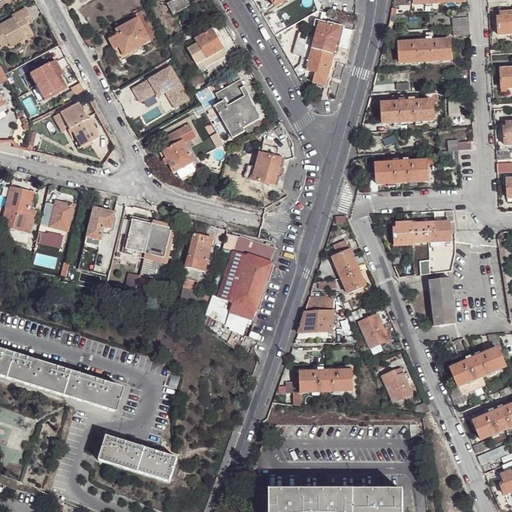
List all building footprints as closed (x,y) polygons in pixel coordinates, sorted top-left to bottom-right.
[(190,5),(186,0),(171,0),(172,1),(168,4),(173,14),(190,5)] [(25,19),(30,16),(25,7),(24,7),(11,15),(12,18),(0,24),(0,45),(1,47),(9,43),(10,46),(25,38),(23,35),(31,30),(28,25),(25,19)] [(403,9),(391,9),(388,23),(404,22),(403,9)] [(262,15),(274,36),(278,34),(274,28),(277,26),(270,15),(268,16),(266,12),(262,15)] [(511,12),(500,14),(500,19),(497,20),(498,35),(511,34),(511,12)] [(469,18),(453,19),(453,36),(470,35),(469,18)] [(138,19),(109,36),(111,40),(109,40),(115,51),(120,48),(124,56),(151,42),(138,19)] [(334,55),(336,47),(341,28),(341,27),(319,22),(312,49),(334,55)] [(344,50),(349,30),(341,28),(336,47),(344,50)] [(23,35),(25,38),(33,33),(31,30),(23,35)] [(205,35),(200,37),(195,40),(197,43),(187,50),(196,65),(222,51),(224,50),(213,30),(205,35)] [(352,31),(349,30),(344,50),(347,51),(352,31)] [(192,37),(189,32),(179,38),(182,43),(192,37)] [(278,34),(274,36),(284,53),(291,49),(282,32),(278,34)] [(398,43),(399,63),(451,61),(450,41),(434,41),(434,36),(425,36),(426,42),(398,43)] [(325,87),(334,55),(312,49),(305,71),(312,74),(315,74),(313,83),(325,87)] [(222,51),(196,65),(198,70),(224,55),(222,51)] [(29,73),(44,101),(68,85),(55,60),(29,73)] [(159,75),(132,90),(139,103),(162,90),(169,101),(184,93),(166,63),(155,69),(159,75)] [(511,69),(500,70),(501,89),(511,88),(511,69)] [(16,75),(13,71),(4,75),(7,79),(7,81),(16,75)] [(310,80),(312,74),(305,71),(304,76),(308,77),(308,79),(310,80)] [(216,94),(221,103),(214,107),(232,137),(243,131),(240,127),(259,117),(252,105),(250,105),(241,90),(243,89),(239,81),(216,94)] [(68,85),(44,101),(47,106),(71,91),(68,85)] [(184,93),(169,101),(174,110),(189,102),(184,93)] [(460,114),(460,105),(459,99),(449,99),(449,114),(460,114)] [(433,121),(432,101),(380,103),(381,123),(433,121)] [(58,112),(67,129),(71,128),(80,145),(90,140),(91,142),(98,138),(86,116),(85,116),(77,102),(58,112)] [(470,105),(460,105),(460,114),(470,113),(470,105)] [(511,122),(506,123),(506,128),(503,128),(504,145),(511,144),(511,122)] [(174,173),(195,162),(185,144),(197,137),(190,125),(167,137),(172,147),(160,154),(166,164),(166,165),(169,165),(174,173)] [(397,142),(394,136),(383,140),(385,147),(397,142)] [(417,150),(430,150),(430,143),(422,143),(422,141),(419,141),(419,143),(417,143),(417,150)] [(458,143),(458,151),(471,150),(471,142),(458,143)] [(260,154),(275,158),(278,149),(263,145),(260,154)] [(459,165),(458,151),(450,152),(451,166),(459,165)] [(256,168),(253,181),(277,187),(284,160),(275,158),(260,154),(256,168)] [(426,165),(426,162),(375,165),(376,176),(370,177),(371,193),(377,192),(376,185),(427,182),(426,165)] [(511,163),(497,164),(497,172),(511,171),(511,163)] [(245,178),(253,181),(256,168),(248,166),(245,178)] [(21,212),(27,214),(32,193),(11,188),(6,209),(12,211),(21,212)] [(63,201),(62,204),(72,207),(68,224),(71,225),(76,204),(63,201)] [(72,207),(62,204),(54,202),(49,227),(67,231),(68,224),(72,207)] [(79,268),(92,272),(103,228),(111,229),(115,213),(93,208),(79,268)] [(23,229),(27,214),(21,212),(20,215),(14,214),(14,217),(12,227),(23,229)] [(446,223),(411,225),(411,223),(397,224),(397,229),(393,229),(394,247),(413,246),(413,244),(450,243),(449,223),(453,223),(453,212),(445,212),(446,223)] [(34,216),(27,214),(23,229),(31,231),(34,216)] [(164,258),(163,262),(167,264),(175,227),(131,216),(122,253),(124,254),(125,249),(164,258)] [(46,244),(47,231),(37,231),(36,243),(46,244)] [(194,235),(188,257),(207,262),(212,240),(194,235)] [(275,249),(240,237),(235,253),(234,253),(217,307),(222,308),(221,311),(232,314),(253,322),(272,264),(270,264),(275,249)] [(340,255),(332,259),(348,294),(365,287),(346,243),(336,248),(340,255)] [(15,249),(25,268),(29,269),(33,253),(15,249)] [(124,254),(163,262),(164,258),(125,249),(124,254)] [(35,263),(43,265),(47,252),(38,250),(35,263)] [(207,262),(188,257),(186,267),(205,271),(207,262)] [(421,276),(428,275),(434,327),(455,325),(450,280),(438,282),(437,274),(431,274),(429,261),(420,262),(421,276)] [(142,294),(145,295),(147,288),(148,289),(151,277),(140,274),(130,272),(127,284),(125,290),(142,294)] [(187,280),(185,289),(199,292),(202,283),(187,280)] [(183,288),(179,303),(203,309),(203,308),(206,293),(199,292),(185,289),(183,288)] [(211,294),(206,293),(203,308),(208,309),(211,294)] [(309,298),(298,334),(331,332),(334,311),(333,297),(309,298)] [(360,309),(348,314),(351,322),(363,317),(360,309)] [(377,316),(359,324),(369,349),(388,341),(377,316)] [(458,388),(494,373),(505,369),(498,352),(497,350),(499,349),(501,348),(499,346),(494,334),(487,337),(493,352),(481,357),(480,355),(475,356),(476,359),(473,361),(471,358),(467,360),(468,362),(450,370),(458,388)] [(459,340),(452,343),(456,353),(463,350),(459,340)] [(0,349),(0,376),(114,412),(121,389),(0,349)] [(382,378),(392,403),(411,396),(401,370),(382,378)] [(300,374),(301,394),(352,392),(351,372),(300,374)] [(450,393),(455,406),(468,400),(465,394),(476,389),(476,391),(486,387),(483,380),(450,393)] [(511,385),(502,389),(504,395),(511,392),(511,385)] [(418,416),(431,412),(426,402),(413,407),(418,416)] [(480,441),(511,427),(511,406),(494,414),(493,412),(488,414),(489,416),(485,418),(472,423),(480,441)] [(170,484),(177,460),(106,437),(98,461),(170,484)] [(487,440),(480,443),(473,446),(477,454),(478,453),(490,448),(487,440)] [(507,444),(500,447),(503,456),(509,453),(507,448),(508,448),(507,444)] [(503,456),(500,447),(487,453),(490,461),(503,456)] [(500,487),(503,496),(511,492),(511,462),(502,467),(505,474),(500,476),(504,485),(500,487)] [(270,511),(403,511),(403,492),(270,491),(270,511)]
